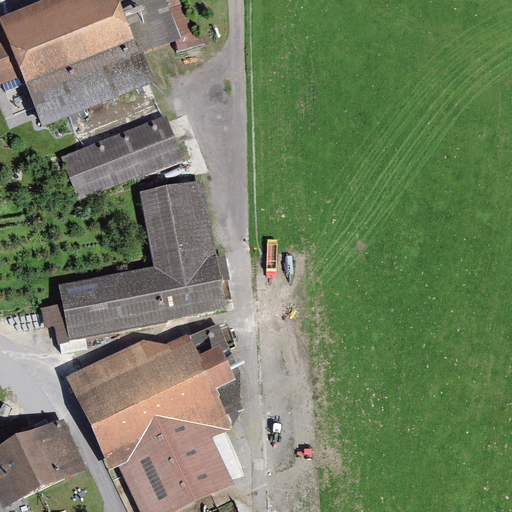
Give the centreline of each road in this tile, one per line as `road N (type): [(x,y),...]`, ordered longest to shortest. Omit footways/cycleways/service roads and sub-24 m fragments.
road 1 (track): [(257,511),(236,0)]
road 2 (track): [(0,344),(54,368),(150,335),(249,317)]
road 3 (track): [(71,135),(192,89),(240,53)]
road 4 (track): [(36,362),(114,511)]
